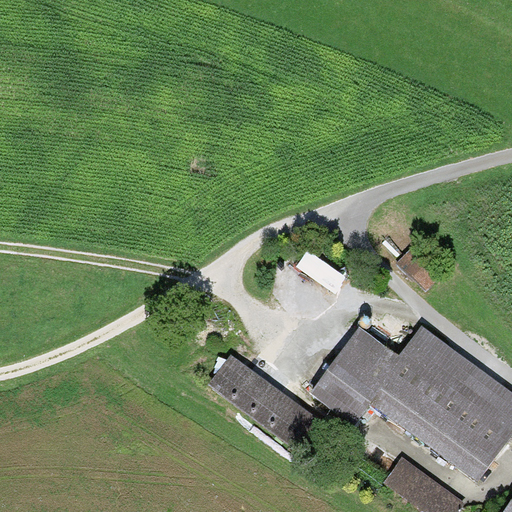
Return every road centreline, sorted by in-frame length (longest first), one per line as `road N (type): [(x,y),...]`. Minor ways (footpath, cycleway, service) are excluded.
road 1 (track): [(333,210),(253,240),(189,287),(65,353),(0,376)]
road 2 (track): [(511,389),(403,297),(333,210)]
road 3 (track): [(0,248),(136,267),(193,284)]
road 4 (track): [(511,157),(333,210)]
